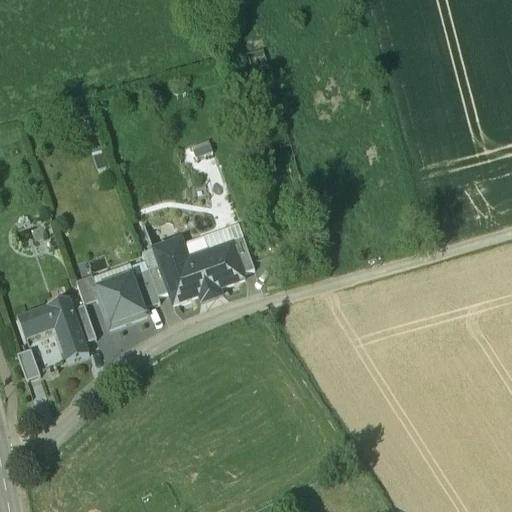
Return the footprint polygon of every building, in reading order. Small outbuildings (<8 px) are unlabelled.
[(203,242),(183,249),(175,245),(153,253),(159,270),(169,298),(173,309),(245,284),(243,279),(232,248),(231,249),(208,257),(203,242)] [(243,243),(231,248),(231,249),(232,248),(243,279),(254,275),(243,243)] [(169,298),(159,270),(148,274),(148,276),(158,302),(169,298)] [(148,276),(134,282),(145,314),(160,308),(158,302),(148,276)] [(96,292),(95,292),(99,305),(110,334),(147,320),(145,314),(134,282),(133,279),(96,292)] [(92,282),(76,287),(84,310),(84,311),(99,305),(95,292),(96,292),(92,282)] [(69,303),(46,311),(47,312),(17,323),(25,345),(55,335),(66,368),(89,360),(73,315),(69,303)] [(84,310),(73,315),(85,348),(96,344),(84,311),(84,310)] [(31,355),(17,360),(26,386),(40,381),(31,355)]
